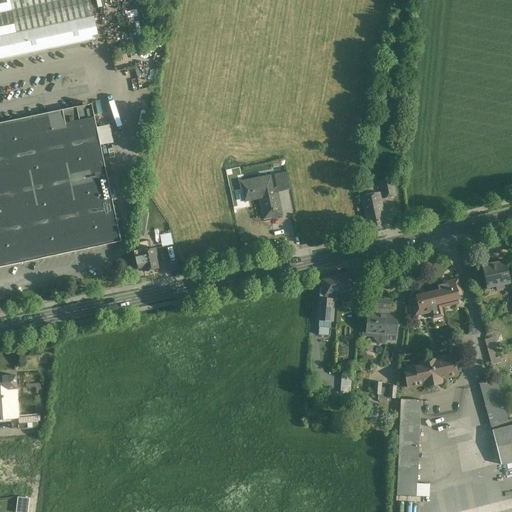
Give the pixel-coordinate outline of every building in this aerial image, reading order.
[(84,0),(0,0),(0,36),(88,18),(84,0)] [(0,59),(93,40),(88,18),(0,36),(0,59)] [(92,104),(0,123),(0,267),(47,257),(47,258),(121,242),(112,200),(110,189),(100,145),(97,128),(92,104)] [(128,121),(97,128),(100,145),(132,139),(128,121)] [(287,172),(281,174),(284,189),(290,187),(287,172)] [(281,174),(274,175),(277,190),(284,189),(281,174)] [(270,176),(240,182),(244,202),(259,199),(263,217),(274,215),(274,217),(283,216),(278,193),(274,194),(270,176)] [(392,179),(380,181),(383,199),(395,196),(392,179)] [(379,193),(362,196),(369,231),(386,228),(379,193)] [(146,212),(139,211),(135,235),(142,236),(146,212)] [(164,246),(174,244),(172,233),(162,234),(164,246)] [(155,249),(140,252),(140,250),(133,251),(137,270),(143,269),(143,272),(159,268),(155,249)] [(506,261),(482,266),(487,289),(496,287),(497,290),(505,289),(504,285),(511,284),(509,274),(506,261)] [(349,273),(335,275),(339,293),(343,292),(352,290),(349,273)] [(335,275),(322,278),(324,287),(326,296),(335,294),(339,293),(335,275)] [(458,279),(442,283),(444,289),(436,291),(439,304),(458,299),(458,296),(462,295),(458,279)] [(335,294),(326,296),(324,287),(320,288),(319,299),(334,300),(334,301),(337,301),(335,294)] [(352,290),(343,292),(346,302),(354,300),(352,290)] [(436,291),(426,294),(426,293),(419,295),(416,296),(416,297),(412,298),(414,304),(411,305),(414,316),(430,313),(441,310),(439,304),(436,291)] [(334,300),(319,299),(318,320),(332,321),(334,301),(334,300)] [(439,304),(441,310),(442,310),(441,308),(459,303),(458,299),(439,304)] [(390,301),(376,300),(375,315),(367,314),(366,334),(373,334),(396,336),(397,336),(398,317),(391,316),(391,314),(389,313),(390,301)] [(442,310),(441,310),(430,313),(432,319),(444,316),(442,310)] [(373,334),(373,337),(379,344),(391,345),(395,341),(396,336),(373,334)] [(496,358),(492,345),(487,346),(491,360),(496,358)] [(436,359),(430,360),(431,363),(414,366),(415,369),(407,370),(408,377),(405,378),(408,388),(424,385),(424,386),(426,387),(432,386),(434,383),(440,381),(442,379),(457,376),(453,354),(436,358),(436,359)] [(341,392),(351,393),(351,374),(342,373),(341,392)] [(16,375),(0,376),(0,419),(11,419),(12,429),(37,427),(37,417),(18,418),(16,389),(17,389),(16,375)] [(496,379),(480,383),(491,424),(507,420),(496,379)] [(307,384),(306,395),(313,396),(314,384),(307,384)] [(396,387),(389,386),(388,398),(388,399),(391,399),(395,400),(396,387)] [(421,400),(401,399),(400,412),(420,413),(421,400)] [(420,413),(400,412),(397,495),(417,496),(420,413)] [(507,420),(491,424),(492,431),(511,425),(511,421),(511,419),(507,420)] [(511,425),(492,431),(496,448),(501,465),(511,461),(511,425)] [(30,511),(31,497),(19,496),(18,511),(30,511)]
